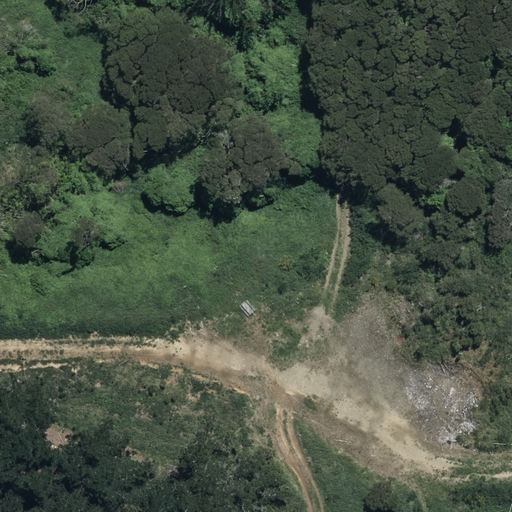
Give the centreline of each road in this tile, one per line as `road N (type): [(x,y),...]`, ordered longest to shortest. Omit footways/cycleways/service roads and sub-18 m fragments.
road 1 (track): [(288,511),(292,354),(511,468)]
road 2 (track): [(292,354),(342,325),(373,174),(346,0)]
